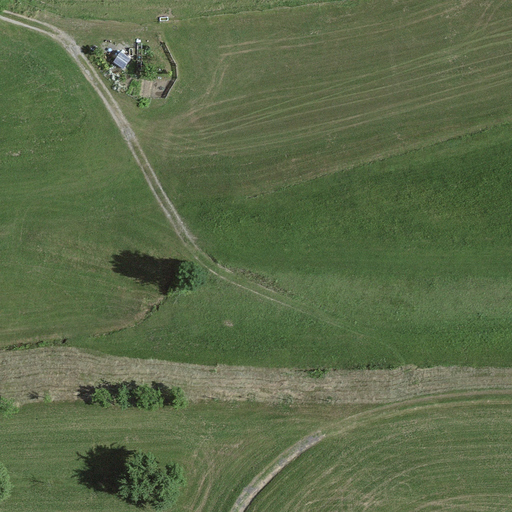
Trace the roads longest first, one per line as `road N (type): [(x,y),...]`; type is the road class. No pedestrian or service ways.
road 1 (track): [(0,13),(70,42),(189,243)]
road 2 (track): [(417,402),(362,417),(295,451),(236,511)]
